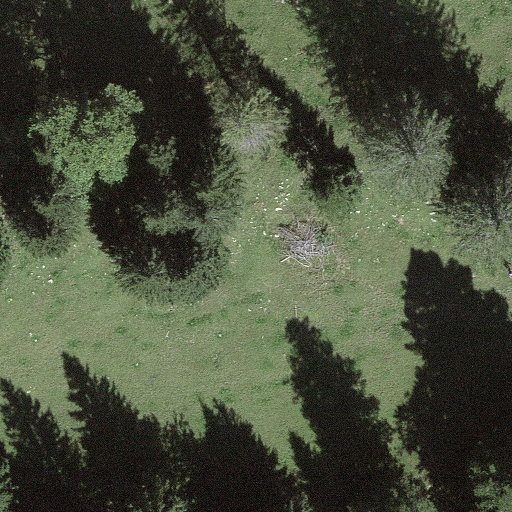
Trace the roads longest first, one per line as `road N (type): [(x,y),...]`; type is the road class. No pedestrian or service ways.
road 1 (track): [(0,350),(441,295),(511,274)]
road 2 (track): [(0,51),(210,0)]
